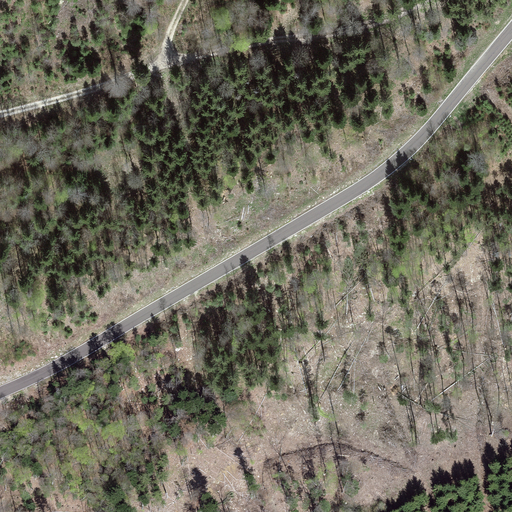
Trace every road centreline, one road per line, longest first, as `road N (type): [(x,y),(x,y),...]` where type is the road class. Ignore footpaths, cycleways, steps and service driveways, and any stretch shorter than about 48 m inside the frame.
road 1 (tertiary): [(511,31),(383,171),(82,351),(0,391)]
road 2 (track): [(0,114),(162,64),(349,30),(425,0)]
